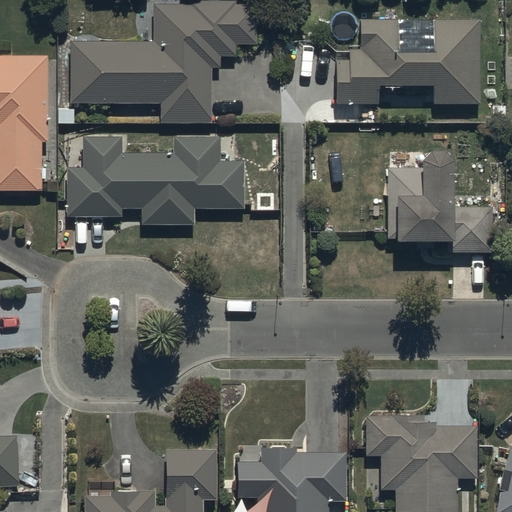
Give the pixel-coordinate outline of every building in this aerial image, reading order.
[(152,0),(153,36),(69,36),(69,102),(159,102),(159,122),(213,122),(213,66),(221,66),(221,52),(236,52),(236,41),(256,41),(256,2),(237,2),(236,0),(152,0)] [(346,57),(333,57),(332,101),(374,102),(375,83),(428,83),(428,102),(477,102),(477,16),(428,16),(428,49),(395,49),(396,17),(355,16),(355,44),(357,44),(357,47),(346,47),(346,57)] [(48,53),(0,52),(0,187),(42,188),(42,139),(48,139),(48,53)] [(83,165),(67,165),(67,214),(122,214),(122,205),(142,205),(142,222),(195,222),(195,206),(245,206),(245,158),(221,158),(221,134),(174,134),(174,150),(122,150),(122,134),(83,134),(83,165)] [(415,166),(384,166),(384,236),(390,236),(390,238),(444,238),(444,250),(489,250),(489,205),(447,205),(447,157),(438,148),(424,148),(415,156),(415,166)] [(388,416),(363,416),(363,454),(377,454),(377,489),(391,489),(390,511),(455,511),(456,478),(475,478),(475,423),(433,423),(433,420),(420,420),(420,413),(388,413),(388,416)] [(0,483),(19,483),(17,431),(0,432),(0,483)] [(511,511),(511,445),(506,444),(490,511),(511,511)] [(258,460),(234,460),(234,495),(254,495),(254,511),(326,511),(326,500),(343,500),(343,451),(293,451),(293,446),(258,446),(258,460)] [(213,448),(163,448),(163,504),(152,504),(152,490),(107,489),(107,494),(81,494),(80,511),(199,511),(200,498),(213,498),(213,448)]
